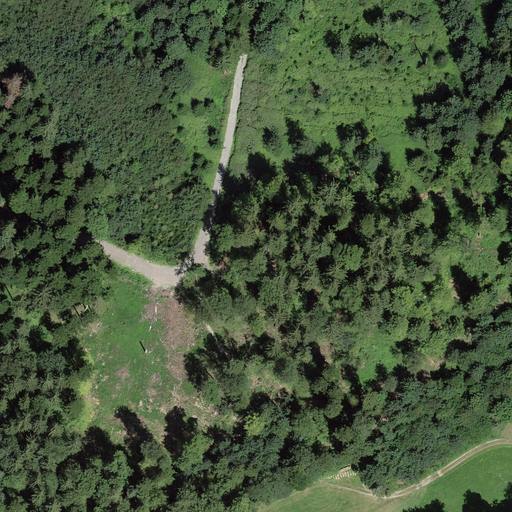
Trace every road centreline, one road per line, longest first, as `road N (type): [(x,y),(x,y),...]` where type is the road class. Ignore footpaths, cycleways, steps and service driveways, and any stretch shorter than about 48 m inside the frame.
road 1 (track): [(0,212),(154,268),(194,257),(211,213),(257,0)]
road 2 (track): [(511,442),(476,450),(391,494),(320,480)]
